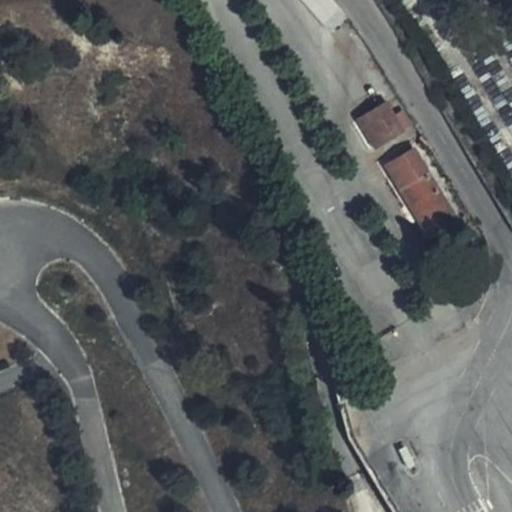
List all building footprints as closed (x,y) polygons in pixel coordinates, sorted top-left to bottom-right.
[(342,9),(334,0),(305,0),(325,23),(342,9)] [(398,122),(391,112),(387,105),(360,121),(376,147),(402,129),(398,122)] [(399,107),(391,112),(398,122),(406,118),(399,107)] [(403,187),(430,171),(415,148),(389,165),(403,187)] [(457,215),(430,171),(403,187),(429,231),(457,215)]
